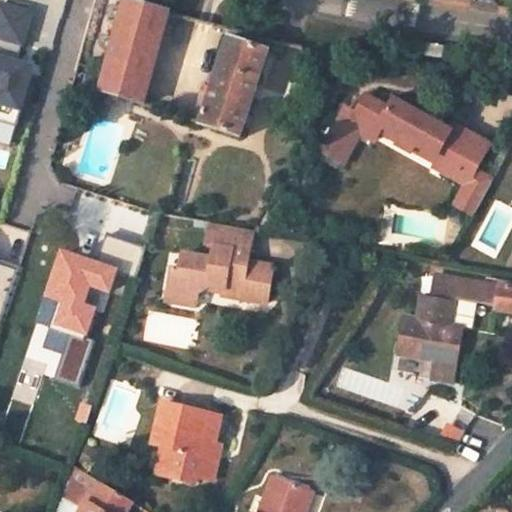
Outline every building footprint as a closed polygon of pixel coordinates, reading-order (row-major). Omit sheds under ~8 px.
[(127,0),(126,0),(102,90),(145,104),(169,11),(127,0)] [(0,42),(30,50),(39,11),(1,2),(0,4),(0,42)] [(231,38),(270,50),(273,42),(234,30),(231,38)] [(242,136),(270,50),(231,38),(215,86),(207,83),(205,91),(212,93),(203,124),(242,136)] [(0,108),(29,116),(43,67),(0,54),(0,108)] [(203,124),(212,93),(205,91),(201,90),(192,120),(203,124)] [(473,170),(487,143),(451,124),(448,130),(392,100),(386,109),(363,97),(352,116),(376,129),(374,131),(396,142),(395,144),(410,152),(411,150),(432,161),(433,160),(469,178),(473,170)] [(469,178),(454,204),(472,214),(491,179),(473,170),(469,178)] [(0,303),(1,304),(9,283),(25,288),(46,223),(39,221),(40,218),(23,211),(24,208),(0,200),(0,303)] [(208,287),(227,291),(227,297),(269,304),(275,267),(249,262),(255,231),(211,223),(207,246),(216,248),(214,258),(184,253),(181,267),(172,266),(168,293),(198,298),(199,294),(208,287)] [(103,256),(143,264),(147,247),(107,239),(103,256)] [(119,303),(128,270),(68,254),(48,328),(97,342),(108,301),(119,303)] [(490,302),(493,284),(456,278),(454,296),(490,302)] [(511,311),(511,286),(501,285),(498,310),(511,311)] [(198,298),(168,293),(167,302),(196,306),(198,298)] [(457,363),(461,335),(451,334),(453,325),(463,327),(470,328),(474,300),(457,298),(456,304),(422,298),(419,320),(405,318),(400,354),(457,363)] [(463,327),(453,325),(451,334),(461,335),(463,327)] [(81,385),(94,344),(73,337),(59,378),(81,385)] [(223,416),(164,403),(155,443),(165,445),(172,447),(165,476),(198,484),(200,477),(215,480),(220,459),(211,457),(214,443),(215,444),(223,416)] [(211,457),(220,459),(223,445),(215,444),(214,443),(211,457)] [(165,445),(159,474),(165,476),(172,447),(165,445)] [(82,510),(80,511),(128,511),(130,509),(134,502),(75,465),(63,498),(82,510)] [(300,511),(309,489),(274,475),(260,511),(300,511)] [(309,489),(300,511),(307,511),(316,491),(309,489)] [(80,511),(82,510),(63,498),(58,511),(80,511)] [(150,511),(134,502),(130,509),(135,511),(150,511)]
